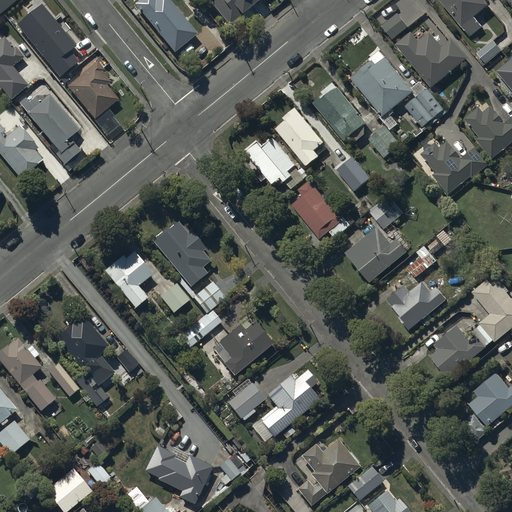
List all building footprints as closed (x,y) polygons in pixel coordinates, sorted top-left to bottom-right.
[(0,0),(0,12),(15,0),(0,0)] [(28,2),(26,0),(22,0),(5,14),(9,19),(15,14),(14,13),(28,2)] [(139,0),(135,4),(175,52),(197,34),(169,0),(139,0)] [(207,0),(228,25),(242,14),(241,13),(257,0),(207,0)] [(484,0),(440,0),(469,36),(481,27),(473,17),(488,5),(484,0)] [(397,13),(382,26),(394,40),(409,27),(397,13)] [(411,31),(396,44),(432,87),(467,58),(452,39),(442,47),(431,33),(420,41),(411,31)] [(28,85),(12,66),(23,57),(15,47),(13,49),(3,38),(0,40),(0,89),(9,100),(28,85)] [(500,49),(492,40),(477,53),(485,63),(500,49)] [(73,67),(58,49),(44,62),(59,80),(73,67)] [(413,94),(414,92),(413,90),(386,57),(376,65),(372,61),(351,77),(382,115),(380,117),(390,130),(398,124),(391,115),(395,112),(393,109),(413,94)] [(511,57),(496,71),(511,90),(511,91),(510,93),(511,94),(511,57)] [(97,61),(67,86),(94,119),(118,99),(106,84),(110,81),(102,71),(104,69),(97,61)] [(414,92),(413,94),(418,100),(408,108),(424,129),(447,111),(430,89),(428,90),(422,82),(413,90),(414,92)] [(325,94),(314,102),(345,140),(353,134),(358,140),(365,134),(366,121),(338,86),(337,87),(333,83),(323,91),(325,94)] [(79,130),(49,93),(38,102),(34,97),(29,102),(25,97),(18,103),(59,154),(57,156),(64,165),(80,152),(69,138),(79,130)] [(476,140),(492,158),(511,140),(511,116),(503,124),(500,121),(502,119),(492,106),(484,112),(480,106),(465,118),(480,136),(476,140)] [(325,142),(296,107),(284,117),(286,120),(276,129),(307,166),(320,155),(319,154),(325,148),(322,144),(325,142)] [(0,123),(0,154),(19,178),(43,159),(35,149),(37,147),(20,126),(5,138),(2,133),(5,130),(0,123)] [(400,144),(385,125),(369,139),(384,157),(400,144)] [(296,164),(273,137),(262,146),(258,141),(246,151),(260,167),(254,172),(262,181),(268,177),(273,184),(277,181),(280,185),(286,180),(292,188),(309,175),(303,168),(300,170),(295,165),(296,164)] [(490,163),(475,146),(462,158),(454,148),(454,149),(447,141),(440,147),(435,141),(421,154),(436,172),(433,174),(449,194),(471,175),(473,177),(490,163)] [(361,167),(350,154),(339,163),(351,176),(361,167)] [(295,202),(293,204),(320,238),(329,230),(335,238),(351,225),(338,208),(335,210),(311,181),(298,190),(302,195),(294,201),(295,202)] [(385,229),(404,213),(389,195),(370,211),(385,229)] [(167,228),(152,240),(190,286),(206,273),(201,267),(210,260),(202,251),(205,249),(189,229),(186,232),(177,221),(168,229),(167,228)] [(370,282),(408,250),(397,238),(392,243),(378,227),(347,254),(370,282)] [(221,246),(210,232),(208,230),(200,236),(213,252),(214,251),(220,253),(220,246),(221,246)] [(453,239),(444,230),(438,236),(446,245),(453,239)] [(437,260),(425,245),(417,252),(421,256),(408,267),(416,277),(437,260)] [(122,255),(104,270),(134,307),(146,298),(137,286),(152,274),(134,252),(125,259),(122,255)] [(511,328),(511,298),(507,292),(509,290),(504,284),(502,286),(499,282),(494,286),(488,279),(473,292),(491,313),(480,323),(496,342),(511,328)] [(429,314),(447,299),(437,286),(432,291),(423,280),(411,290),(406,284),(387,300),(401,316),(399,317),(410,330),(423,320),(426,324),(433,318),(429,314)] [(212,282),(193,297),(206,313),(226,298),(212,282)] [(176,283),(160,297),(173,313),(190,300),(176,283)] [(221,321),(212,310),(179,337),(189,348),(221,321)] [(83,315),(56,336),(83,371),(74,378),(96,406),(108,397),(98,385),(113,373),(99,355),(108,348),(83,315)] [(234,375),(272,343),(254,321),(244,329),(240,324),(218,342),(230,357),(224,363),(234,375)] [(493,340),(481,325),(474,330),(477,334),(471,339),(459,325),(436,344),(439,348),(431,355),(450,378),(487,346),(487,345),(493,340)] [(7,345),(0,350),(0,361),(40,411),(55,399),(39,380),(36,382),(31,375),(41,367),(33,358),(38,354),(31,346),(26,350),(18,339),(8,346),(7,345)] [(138,365),(126,349),(117,356),(128,371),(132,368),(137,375),(142,371),(137,365),(138,365)] [(58,363),(48,371),(69,396),(79,389),(58,363)] [(295,381),(290,375),(266,395),(276,406),(252,426),(264,441),(272,435),(273,437),(319,399),(310,389),(317,382),(307,370),(295,381)] [(489,425),(511,405),(511,384),(510,387),(497,372),(475,390),(479,395),(470,402),(489,425)] [(265,399),(252,383),(227,402),(240,418),(241,417),(243,420),(255,411),(253,408),(265,399)] [(17,410),(0,388),(0,423),(2,425),(8,421),(6,418),(17,410)] [(216,404),(210,409),(220,420),(226,415),(216,404)] [(489,430),(474,414),(462,424),(477,440),(489,430)] [(29,440),(14,421),(0,431),(0,442),(10,455),(29,440)] [(100,439),(90,448),(98,457),(108,449),(100,439)] [(348,454),(337,440),(322,452),(316,444),(301,456),(314,471),(310,474),(317,483),(313,486),(308,480),(297,489),(311,506),(359,466),(356,463),(358,461),(350,452),(348,454)] [(194,504),(212,466),(189,455),(185,463),(174,458),(175,455),(156,446),(144,471),(158,477),(157,479),(181,491),(179,496),(194,504)] [(228,458),(219,466),(231,481),(245,469),(241,463),(235,467),(228,458)] [(97,462),(87,470),(100,487),(111,479),(97,462)] [(72,468),(45,491),(63,511),(67,511),(92,492),(72,468)] [(372,468),(348,487),(359,501),(383,482),(372,468)] [(407,511),(398,500),(395,502),(386,490),(367,506),(372,511),(407,511)] [(155,497),(141,509),(142,511),(176,511),(169,503),(164,508),(155,497)] [(303,511),(307,509),(300,501),(292,508),(295,511),(303,511)]
